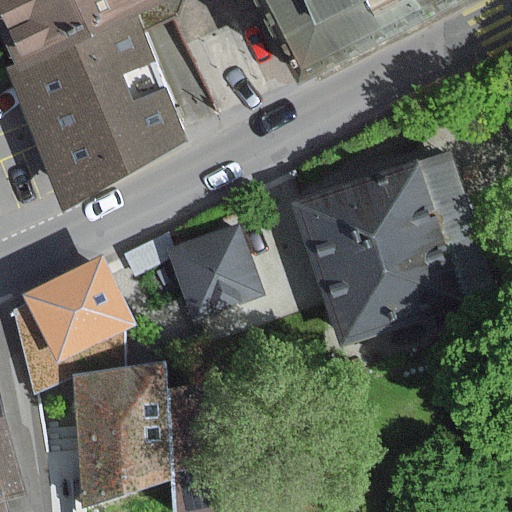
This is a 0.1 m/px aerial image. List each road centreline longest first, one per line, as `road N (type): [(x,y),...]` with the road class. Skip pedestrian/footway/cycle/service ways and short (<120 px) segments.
road 1 (secondary): [(511,20),(0,275)]
road 2 (residential): [(40,511),(0,307)]
